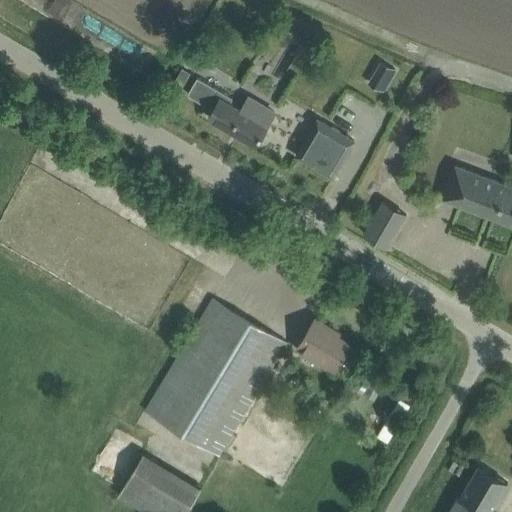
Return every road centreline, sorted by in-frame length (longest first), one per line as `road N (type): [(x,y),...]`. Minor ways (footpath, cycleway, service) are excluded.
road 1 (unclassified): [(491,331),(0,44)]
road 2 (unclassified): [(390,511),(491,331)]
